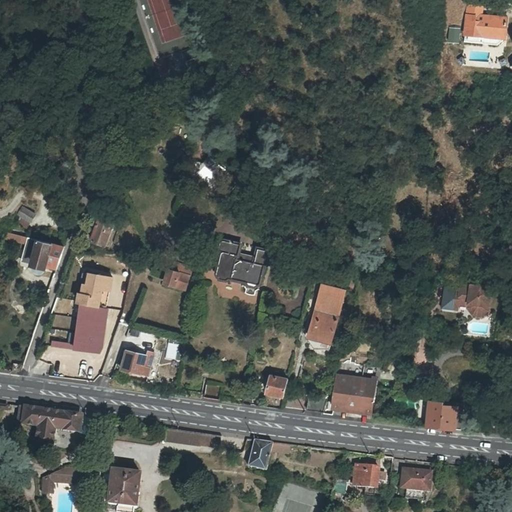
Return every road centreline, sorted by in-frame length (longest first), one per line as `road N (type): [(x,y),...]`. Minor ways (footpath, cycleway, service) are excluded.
road 1 (primary): [(20,389),(511,453)]
road 2 (residential): [(20,389),(81,204),(84,0)]
